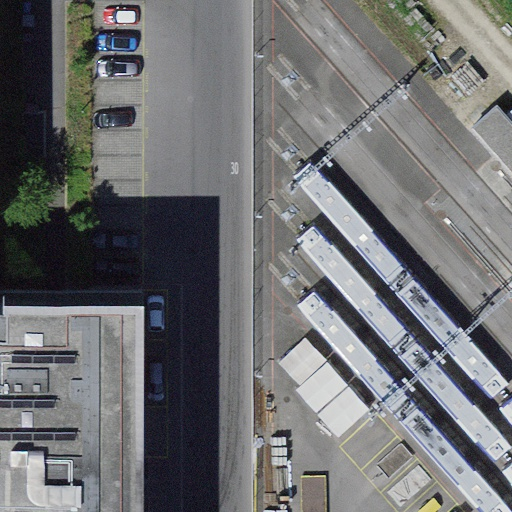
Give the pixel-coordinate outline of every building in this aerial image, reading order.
[(511,122),(498,106),(473,128),(511,172),(511,122)] [(0,511),(141,511),(142,458),(142,289),(94,289),(5,289),(5,325),(0,325),(0,511)] [(327,360),(307,338),(281,361),(300,383),(327,360)] [(349,385),(330,363),(298,389),(318,412),(349,385)] [(370,409),(350,386),(319,413),(338,435),(370,409)]
